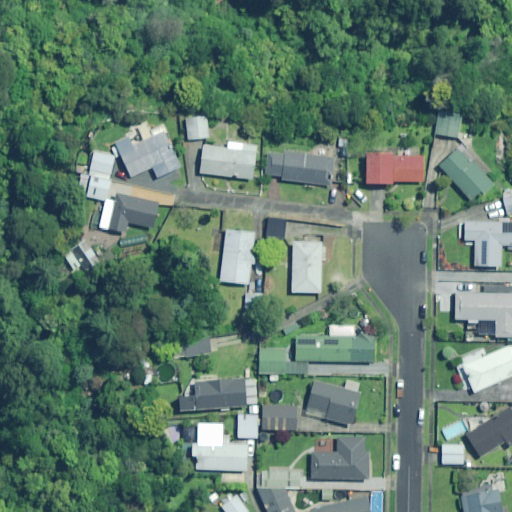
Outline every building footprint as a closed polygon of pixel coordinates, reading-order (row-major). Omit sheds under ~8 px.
[(222,119),(222,112),(208,111),(208,119),(222,119)] [(461,118),(438,114),(434,136),(457,140),(461,118)] [(208,139),(205,117),(185,119),(187,141),(208,139)] [(179,169),(162,133),(133,147),(128,138),(114,144),(130,178),(151,169),(157,179),(179,169)] [(256,147),(227,144),(227,150),(203,147),(199,175),(252,181),(256,147)] [(471,163),(455,145),(445,153),(450,158),(439,168),(470,201),(480,192),(483,196),(493,186),(471,163)] [(108,185),(113,157),(93,153),(88,176),(80,174),(76,197),(104,202),(99,229),(125,234),(127,225),(153,230),(158,204),(127,198),(129,190),(108,185)] [(283,153),(283,156),(267,154),(264,176),(281,178),(280,181),(330,187),(334,159),(283,153)] [(366,158),(366,187),(393,187),(393,183),(423,183),(423,158),(366,158)] [(511,191),(501,194),(506,217),(511,215),(511,191)] [(286,221),(267,219),(265,238),(284,240),(286,221)] [(511,223),(510,224),(510,219),(497,219),(497,224),(461,223),(460,241),(475,242),(475,267),(500,268),(500,247),(511,247),(511,223)] [(253,234),(226,231),(220,283),(248,286),(253,234)] [(98,263),(84,242),(63,257),(72,272),(80,266),(84,273),(98,263)] [(321,244),(293,243),(292,293),(320,294),(321,244)] [(511,292),(475,292),(475,295),(455,294),(454,321),(495,322),(495,339),(511,338),(511,292)] [(263,296),(245,295),(245,314),(262,315),(263,296)] [(374,337),(364,330),(358,338),(353,338),(353,327),(329,327),(329,337),(296,337),(296,363),(374,364),(374,337)] [(210,339),(180,343),(182,357),(211,354),(210,339)] [(511,347),(506,347),(462,368),(474,395),(511,377),(511,347)] [(288,350),(258,349),(257,376),(287,377),(288,350)] [(180,399),(181,413),(246,409),(246,406),(258,406),(256,378),(193,383),(194,398),(180,399)] [(360,394),(314,382),(305,415),(351,427),(360,394)] [(296,407),(262,406),(262,431),(296,432),(296,407)] [(511,413),(508,408),(465,436),(480,459),(504,443),(508,449),(511,446),(511,413)] [(246,463),(256,463),(257,416),(238,415),(237,424),(182,422),(181,459),(196,460),(196,471),(245,473),(246,463)] [(366,438),(337,437),(336,455),(312,454),(310,480),(370,482),(372,452),(365,452),(366,438)] [(463,465),(463,446),(442,447),(442,465),(463,465)] [(255,468),(254,489),(264,511),(294,511),(285,490),(300,491),(301,470),(255,468)] [(503,511),(500,488),(460,493),(462,511),(503,511)] [(246,511),(237,498),(221,510),(222,511),(246,511)] [(370,511),(367,498),(313,511),(370,511)]
